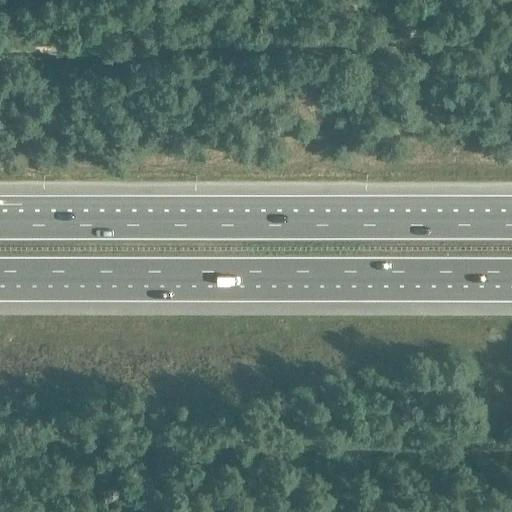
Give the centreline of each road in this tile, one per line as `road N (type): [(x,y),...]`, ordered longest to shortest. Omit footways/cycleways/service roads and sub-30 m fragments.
road 1 (motorway): [(511,225),(0,226)]
road 2 (motorway): [(0,272),(511,272)]
